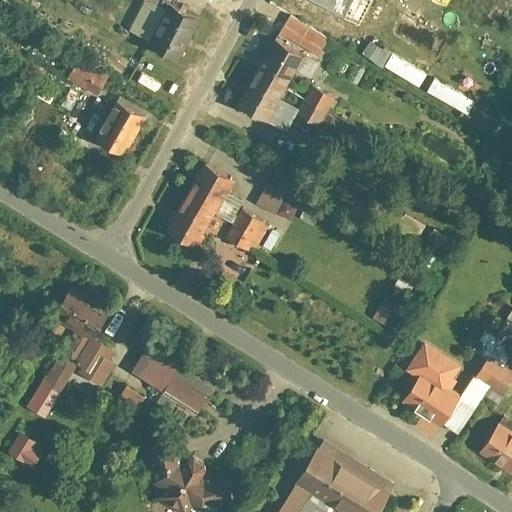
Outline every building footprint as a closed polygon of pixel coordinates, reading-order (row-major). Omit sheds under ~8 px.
[(147,0),(162,8),(166,0),(147,0)] [(207,24),(168,3),(147,43),(186,64),(207,24)] [(276,40),(240,108),(273,125),(309,57),(276,40)] [(389,66),(397,51),(377,40),(369,55),(389,66)] [(428,86),(435,71),(398,53),(391,68),(428,86)] [(81,62),(70,78),(104,102),(115,85),(81,62)] [(477,112),(482,97),(439,80),(433,95),(477,112)] [(316,86),(300,116),(323,128),(339,98),(316,86)] [(101,143),(128,159),(150,121),(123,105),(101,143)] [(205,164),(168,230),(202,249),(239,183),(205,164)] [(276,177),(259,206),(279,218),(296,188),(276,177)] [(245,212),(230,241),(255,254),(270,225),(245,212)] [(78,283),(57,313),(97,341),(118,311),(78,283)] [(378,318),(398,329),(410,308),(389,296),(378,318)] [(168,340),(142,380),(202,419),(228,379),(168,340)] [(427,344),(411,370),(451,394),(467,369),(427,344)] [(474,383),(504,404),(511,392),(511,373),(491,359),(474,383)] [(464,407),(424,381),(406,408),(446,434),(464,407)] [(511,423),(505,418),(481,452),(511,474),(511,423)] [(25,430),(13,452),(38,466),(51,443),(25,430)] [(325,452),(304,485),(346,511),(387,511),(397,497),(325,452)] [(180,454),(153,493),(180,511),(204,511),(224,484),(180,454)] [(340,511),(315,496),(305,511),(340,511)]
